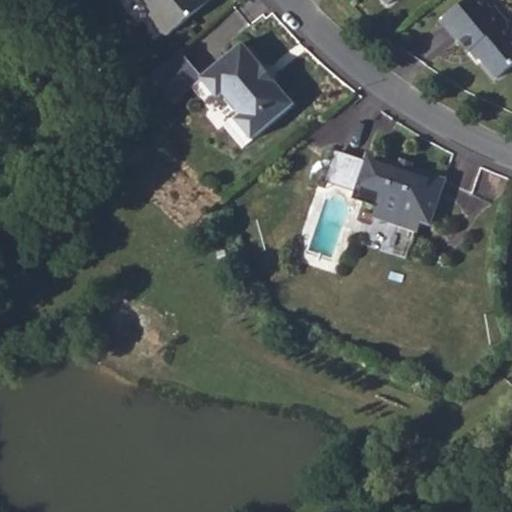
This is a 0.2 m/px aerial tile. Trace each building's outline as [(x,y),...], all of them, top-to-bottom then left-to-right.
[(144,0),(160,19),(166,14),(181,33),(215,5),(211,0),(144,0)] [(494,4),(490,0),(465,0),(445,18),(470,47),(474,44),(499,73),(511,62),(511,28),(509,25),(511,21),(511,17),(498,1),(494,4)] [(166,14),(160,19),(155,23),(170,42),(181,33),(166,14)] [(299,98),(247,36),(204,72),(212,81),(220,91),(226,86),(246,110),(241,114),(257,133),(299,98)] [(204,72),(189,55),(159,81),(179,104),(197,88),(201,91),(212,81),(204,72)] [(431,224),(440,195),(426,191),(431,176),(413,170),(408,162),(401,165),(369,155),(367,163),(338,152),(338,149),(332,147),(325,150),(321,157),(328,160),(325,169),(322,168),(316,185),(319,186),(329,180),(357,190),(363,201),(379,207),(375,217),(382,219),(382,216),(392,220),(391,223),(402,227),(403,223),(412,226),(412,229),(417,231),(421,220),(431,224)] [(426,191),(440,195),(445,180),(431,176),(426,191)]
